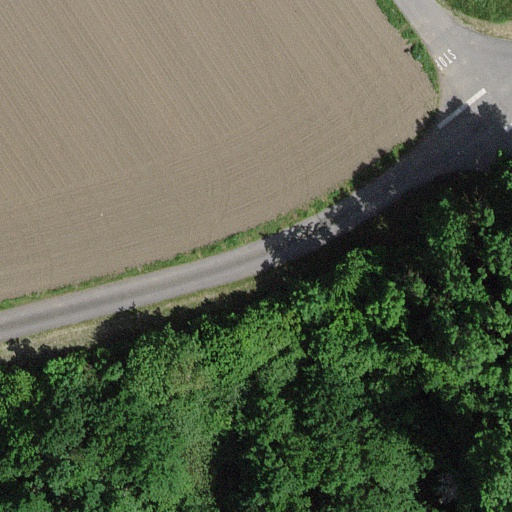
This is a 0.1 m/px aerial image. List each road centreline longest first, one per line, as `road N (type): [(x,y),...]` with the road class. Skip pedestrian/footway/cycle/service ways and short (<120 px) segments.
road 1 (unclassified): [(496,105),(374,195),(258,257),(0,326)]
road 2 (unclassified): [(496,105),(409,0)]
